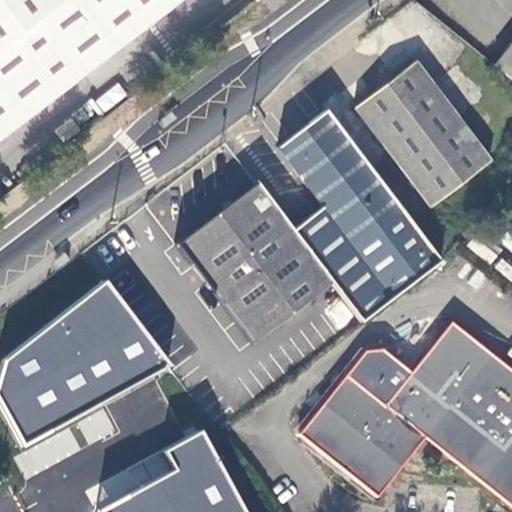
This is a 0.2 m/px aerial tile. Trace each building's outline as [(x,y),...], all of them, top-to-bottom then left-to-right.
[(0,0),(0,133),(179,0),(0,0)] [(511,41),(494,65),(511,79),(511,41)] [(489,161),(412,61),(353,107),(430,206),(489,161)] [(321,202),(288,228),(330,283),(359,322),(439,260),(327,110),(278,147),(321,202)] [(255,341),(330,283),(288,228),(255,185),(180,242),(255,341)] [(169,364),(104,279),(2,359),(0,365),(0,406),(21,445),(169,364)] [(511,370),(451,321),(411,372),(382,349),(366,349),(298,435),(376,497),(424,437),(511,506),(511,370)] [(244,511),(199,430),(163,450),(173,469),(97,510),(97,511),(244,511)]
